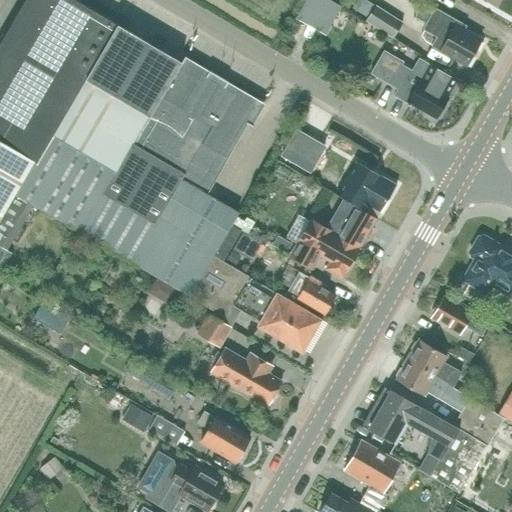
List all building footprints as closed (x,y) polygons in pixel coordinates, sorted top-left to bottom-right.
[(191,292),(230,224),(235,216),(204,198),(256,107),(75,0),(25,0),(0,43),(0,219),(16,193),(18,194),(35,203),(36,201),(191,292)] [(328,0),(305,0),(295,19),(324,35),(340,7),(328,0)] [(357,0),(353,7),(366,16),(373,5),(366,0),(357,0)] [(366,21),(393,38),(403,22),(376,5),(366,21)] [(436,37),(432,45),(467,65),(481,40),(463,31),(466,26),(435,9),(423,29),(436,37)] [(458,80),(419,58),(412,70),(402,64),(404,61),(384,50),(371,74),(398,89),(394,96),(407,104),(408,103),(436,118),(447,98),(448,98),(458,80)] [(311,153),(302,168),(311,173),(325,148),(317,143),(311,153)] [(354,161),(335,194),(344,200),(349,202),(377,219),(397,185),(354,161)] [(8,250),(35,203),(18,194),(0,225),(0,274),(12,253),(8,250)] [(330,224),(328,228),(333,231),(337,233),(361,247),(377,219),(349,202),(344,200),(337,212),(330,224)] [(300,215),(287,236),(298,243),(290,256),(297,260),(312,270),(320,257),(329,262),(326,268),(343,278),(349,267),(351,268),(356,260),(354,258),(360,249),(361,247),(337,233),(333,231),(328,228),(312,219),(310,221),(300,215)] [(238,217),(233,225),(247,234),(255,222),(247,217),(244,221),(238,217)] [(284,298),(276,293),(223,261),(241,231),(230,224),(191,292),(188,296),(224,318),(223,321),(231,326),(241,311),(259,321),(257,326),(302,353),(321,320),(294,304),(295,303),(284,297),(284,298)] [(243,232),(233,250),(252,261),(262,243),(243,232)] [(277,235),(272,245),(285,253),(291,244),(277,235)] [(493,288),(511,298),(511,255),(498,247),(497,244),(485,237),(478,238),(471,251),(472,257),(475,259),(463,280),(488,295),(493,288)] [(232,251),(226,261),(235,267),(241,256),(232,251)] [(335,296),(323,288),(325,284),(310,276),(309,278),(299,272),(284,297),(295,303),(296,300),(324,315),(335,296)] [(442,298),(431,317),(459,333),(463,326),(481,336),(490,321),(472,311),(470,314),(442,298)] [(41,304),(34,316),(63,332),(70,320),(41,304)] [(231,326),(223,321),(222,322),(208,314),(196,334),(220,348),(232,328),(231,327),(231,326)] [(446,384),(451,387),(459,373),(442,362),(445,356),(418,340),(406,360),(447,383),(446,384)] [(461,347),(456,356),(469,363),(474,354),(461,347)] [(277,396),(275,393),(282,381),(224,348),(210,372),(268,406),(269,404),(273,404),(277,396)] [(133,360),(126,372),(170,398),(177,386),(133,360)] [(503,418),(451,387),(446,384),(447,383),(406,360),(395,379),(422,395),(429,385),(464,405),(453,424),(452,426),(486,446),(503,418)] [(452,426),(453,424),(391,390),(368,428),(394,444),(409,419),(431,432),(428,447),(443,456),(431,477),(459,493),(486,446),(452,426)] [(511,391),(499,413),(511,420),(511,391)] [(153,417),(131,403),(121,419),(143,433),(153,417)] [(250,436),(215,416),(214,417),(204,411),(197,422),(207,429),(200,441),(235,462),(236,460),(241,459),(244,453),(243,449),(250,436)] [(177,443),(185,429),(158,414),(150,428),(177,443)] [(351,456),(343,471),(368,485),(360,500),(377,510),(386,494),(383,492),(384,490),(391,494),(406,467),(403,465),(360,441),(357,440),(348,455),(351,456)] [(193,470),(190,474),(177,467),(176,469),(172,466),(171,462),(156,453),(136,488),(147,494),(144,499),(167,511),(175,511),(184,497),(209,511),(223,487),(193,470)] [(39,468),(47,477),(62,465),(55,456),(39,468)] [(372,511),(350,499),(348,503),(330,493),(319,511),(372,511)]
